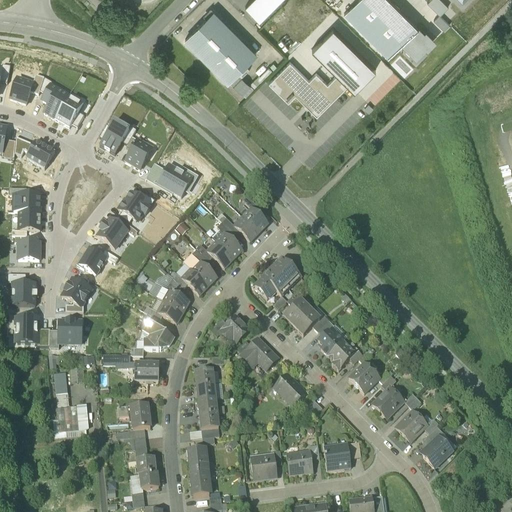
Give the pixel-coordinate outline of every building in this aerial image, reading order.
[(251,0),(245,6),(259,20),(279,0),(251,0)] [(418,27),(390,0),(357,0),(344,13),(387,57),(402,42),(418,27)] [(441,0),(429,0),(427,2),(440,15),(448,6),(441,0)] [(256,53),(213,10),(185,39),(227,81),(244,65),(256,53)] [(450,27),(439,16),(434,22),(444,32),(450,27)] [(431,40),(418,27),(402,42),(416,56),(431,40)] [(337,75),(348,85),(354,92),(375,70),(333,28),(311,49),(337,75)] [(290,62),(268,83),(288,103),(295,96),(307,107),(316,116),(348,85),(337,75),(327,84),(316,73),(309,81),(290,62)] [(246,65),(238,73),(242,77),(249,69),(246,65)] [(2,71),(0,83),(0,85),(7,86),(10,69),(2,67),(1,71),(2,71)] [(260,75),(263,79),(271,70),(268,67),(260,75)] [(233,86),(242,77),(238,73),(229,82),(233,86)] [(251,86),(254,88),(263,79),(260,75),(259,74),(249,84),(251,86)] [(249,84),(242,77),(233,86),(242,94),(251,86),(249,84)] [(44,81),(36,78),(33,86),(30,95),(38,98),(39,94),(44,81)] [(26,107),(30,95),(33,86),(17,81),(10,101),(26,107)] [(45,97),(50,88),(52,85),(44,81),(39,94),(45,97)] [(251,86),(242,94),(245,97),(254,88),(251,86)] [(54,122),(68,98),(50,88),(45,97),(43,104),(49,108),(44,116),(54,122)] [(71,127),(78,115),(83,107),(68,98),(54,122),(69,131),(71,127)] [(78,115),(71,127),(77,131),(84,119),(78,115)] [(103,142),(99,148),(105,152),(106,150),(110,152),(109,154),(115,157),(122,145),(129,133),(128,133),(116,126),(113,124),(112,127),(111,127),(110,130),(106,128),(99,140),(103,142)] [(136,133),(130,129),(128,133),(129,133),(122,145),(127,148),(132,139),(136,133)] [(126,150),(131,153),(137,142),(132,139),(127,148),(126,150)] [(24,154),(28,155),(33,147),(16,140),(15,144),(14,157),(21,159),(24,154)] [(14,162),(14,157),(15,144),(5,142),(1,156),(1,160),(14,162)] [(152,151),(137,142),(131,153),(125,163),(140,172),(152,151)] [(35,143),(33,147),(28,155),(25,161),(26,161),(44,172),(55,154),(54,154),(36,144),(36,143),(35,143)] [(157,187),(165,173),(154,167),(146,181),(157,187)] [(183,177),(168,168),(165,173),(157,187),(181,201),(186,192),(188,193),(195,180),(185,174),(183,177)] [(139,193),(135,199),(150,209),(154,203),(139,193)] [(150,209),(135,199),(131,196),(124,206),(123,205),(118,212),(122,214),(132,221),(137,225),(143,217),(145,218),(151,209),(150,209)] [(13,215),(19,215),(40,216),(41,198),(26,198),(13,198),(13,215)] [(251,212),(256,216),(260,212),(247,199),(242,204),(251,212)] [(251,212),(243,221),(259,236),(267,227),(265,225),(256,216),(251,212)] [(269,220),(260,212),(256,216),(265,225),(269,220)] [(132,221),(122,214),(119,218),(129,225),(132,221)] [(19,215),(18,233),(27,233),(40,233),(40,216),(19,215)] [(216,221),(221,226),(226,221),(221,216),(216,221)] [(115,252),(127,234),(119,228),(109,221),(105,227),(104,226),(99,232),(101,233),(97,239),(115,252)] [(226,221),(221,226),(234,238),(238,234),(234,230),(235,229),(226,221)] [(250,245),(259,236),(243,221),(235,229),(234,230),(238,234),(250,245)] [(123,223),(119,228),(127,234),(134,239),(137,234),(123,223)] [(189,231),(182,225),(176,231),(182,238),(189,231)] [(230,243),(234,238),(221,226),(217,230),(220,234),(224,237),(230,243)] [(224,237),(220,234),(212,243),(216,246),(224,237)] [(224,237),(216,246),(233,263),(242,254),(230,243),(224,237)] [(39,246),(32,245),(18,245),(18,263),(39,263),(39,246)] [(224,272),(233,263),(216,246),(207,255),(213,261),(224,272)] [(195,252),(196,253),(208,265),(209,265),(213,261),(207,255),(200,248),(195,252)] [(81,260),(76,268),(84,273),(85,271),(96,278),(106,261),(102,259),(89,251),(83,261),(81,260)] [(102,259),(106,261),(115,267),(118,261),(105,253),(102,259)] [(209,265),(208,265),(196,253),(192,258),(200,266),(201,266),(205,270),(209,265)] [(184,267),(190,273),(208,290),(216,281),(205,270),(201,266),(200,266),(192,258),(183,266),(184,267)] [(262,282),(263,283),(275,295),(279,299),(287,291),(299,279),(282,262),(262,282)] [(190,273),(184,267),(176,276),(177,277),(182,282),(190,273)] [(199,299),(208,290),(190,273),(182,282),(187,288),(199,299)] [(7,287),(12,287),(12,286),(25,286),(25,277),(7,277),(7,287)] [(182,290),(183,292),(187,288),(182,282),(177,277),(172,282),(182,290)] [(35,286),(25,286),(12,286),(12,287),(11,308),(35,308),(35,301),(38,301),(39,278),(35,278),(35,286)] [(76,283),(86,289),(89,284),(79,278),(76,283)] [(149,297),(156,301),(163,291),(166,293),(170,286),(172,282),(168,278),(157,281),(149,297)] [(301,281),(299,279),(287,291),(289,293),(301,281)] [(65,293),(61,299),(62,300),(62,299),(73,306),(79,309),(80,307),(82,309),(82,308),(91,293),(86,289),(76,283),(72,281),(72,282),(69,287),(68,287),(64,293),(65,293)] [(172,282),(170,286),(180,293),(182,290),(172,282)] [(267,303),(275,295),(263,283),(255,291),(267,303)] [(170,294),(177,298),(180,293),(170,286),(166,293),(169,295),(170,294)] [(157,302),(163,305),(182,316),(189,306),(177,298),(170,294),(169,295),(166,293),(163,291),(156,301),(157,302)] [(282,300),(289,293),(287,291),(279,299),(281,301),(282,300)] [(298,293),(287,305),(292,310),(300,302),(301,303),(304,299),(298,293)] [(278,313),(287,305),(282,300),(281,301),(273,309),(278,313)] [(163,305),(157,302),(151,312),(157,316),(163,305)] [(283,319),(293,329),(310,312),(301,303),(300,302),(292,310),(283,319)] [(176,327),(182,316),(163,305),(157,316),(162,319),(176,327)] [(72,308),(65,308),(65,315),(83,315),(83,309),(82,308),(82,309),(80,307),(79,309),(73,306),(72,308)] [(310,312),(320,322),(323,318),(329,324),(331,323),(315,307),(310,312)] [(147,317),(159,324),(162,319),(157,316),(151,312),(147,310),(144,315),(147,317)] [(320,322),(310,312),(293,329),(303,339),(312,330),(320,322)] [(148,324),(160,331),(163,326),(159,324),(147,317),(143,323),(147,325),(148,324)] [(312,330),(318,336),(329,324),(323,318),(320,322),(312,330)] [(233,343),(236,346),(249,333),(236,319),(227,328),(220,335),(221,335),(231,345),(233,343)] [(36,346),(37,346),(37,332),(38,320),(16,320),(15,346),(36,346)] [(210,333),(216,340),(221,335),(220,335),(227,328),(222,322),(210,333)] [(66,323),(66,324),(59,324),(58,333),(58,346),(81,346),(81,324),(73,324),(73,323),(66,323)] [(161,353),(161,351),(164,351),(165,350),(166,349),(167,348),(169,349),(174,341),(166,336),(166,335),(160,331),(148,324),(147,325),(142,334),(143,334),(139,343),(139,342),(135,352),(135,353),(143,353),(158,354),(158,353),(161,353)] [(334,329),(329,324),(318,336),(322,340),(328,334),(334,329)] [(335,337),(343,344),(347,340),(335,328),(334,329),(328,334),(333,339),(335,337)] [(50,332),(37,332),(37,346),(36,346),(36,350),(49,350),(49,333),(50,333),(50,332)] [(58,351),(58,346),(58,333),(50,333),(49,333),(49,350),(49,351),(58,351)] [(320,352),(328,359),(343,344),(335,337),(333,339),(328,334),(322,340),(318,344),(322,350),(320,352)] [(257,365),(266,374),(278,362),(258,341),(250,349),(241,358),(240,359),(248,367),(254,361),(257,365)] [(237,353),(241,358),(250,349),(246,344),(237,353)] [(371,350),(375,355),(382,349),(377,344),(371,350)] [(331,367),(338,374),(349,363),(355,357),(343,345),(328,359),(333,365),(331,367)] [(349,363),(354,367),(358,363),(363,359),(358,354),(355,357),(349,363)] [(358,363),(363,367),(364,366),(371,359),(367,355),(363,359),(358,363)] [(56,371),(55,358),(48,358),(49,372),(56,371)] [(77,372),(83,371),(84,371),(84,367),(83,360),(83,358),(76,359),(77,372)] [(93,359),(83,360),(84,367),(94,366),(93,359)] [(116,369),(117,369),(117,366),(116,366),(117,359),(103,359),(103,368),(116,369)] [(254,361),(248,367),(251,370),(257,365),(254,361)] [(348,381),(364,397),(378,383),(379,382),(364,366),(363,367),(348,381)] [(134,385),(158,385),(158,368),(142,368),(142,367),(135,367),(134,367),(134,371),(134,385)] [(388,376),(391,379),(398,372),(395,369),(388,376)] [(70,372),(71,386),(84,384),(83,371),(77,372),(70,372)] [(195,374),(196,389),(213,387),(212,373),(195,374)] [(378,383),(382,387),(390,379),(391,379),(388,376),(386,375),(379,382),(378,383)] [(56,397),(66,396),(64,376),(54,377),(56,397)] [(273,390),(293,410),(307,396),(287,377),(273,390)] [(396,385),(390,379),(382,387),(380,389),(385,394),(389,390),(389,391),(396,385)] [(213,387),(215,402),(223,401),(221,386),(213,387)] [(196,389),(198,404),(215,402),(213,387),(196,389)] [(380,415),(387,422),(396,413),(404,405),(406,403),(398,395),(396,397),(389,391),(389,390),(385,394),(383,396),(384,397),(372,408),(379,416),(380,415)] [(66,396),(56,397),(57,409),(69,408),(67,396),(66,396)] [(404,405),(408,410),(417,401),(412,397),(406,403),(404,405)] [(421,405),(417,401),(408,410),(412,414),(421,405)] [(198,404),(200,419),(217,417),(216,410),(215,402),(198,404)] [(304,412),(313,421),(322,412),(314,403),(304,412)] [(133,433),(144,432),(150,431),(147,407),(130,409),(131,418),(132,425),(133,433)] [(79,433),(86,432),(84,408),(76,409),(79,433)] [(58,422),(59,435),(79,433),(76,409),(57,410),(58,422)] [(131,418),(130,409),(117,411),(118,419),(131,418)] [(401,438),(409,446),(421,434),(421,435),(423,433),(427,429),(421,422),(412,414),(404,422),(405,422),(396,431),(402,437),(401,438)] [(218,432),(217,417),(200,419),(201,433),(212,432),(218,432)] [(427,429),(431,424),(425,418),(421,422),(427,429)] [(423,433),(428,438),(436,429),(438,428),(433,422),(431,424),(427,429),(423,433)] [(443,436),(436,429),(428,438),(422,444),(427,449),(437,440),(438,441),(439,439),(443,436)] [(59,435),(54,435),(54,441),(87,438),(86,432),(79,433),(59,435)] [(145,440),(144,432),(133,433),(128,434),(128,435),(129,435),(129,442),(134,441),(145,440)] [(201,433),(202,441),(213,440),(212,432),(201,433)] [(190,443),(202,441),(201,433),(189,435),(190,443)] [(117,436),(117,443),(129,442),(129,435),(128,435),(117,436)] [(439,439),(453,454),(456,450),(443,436),(439,439)] [(443,457),(446,460),(453,454),(439,439),(438,441),(448,452),(443,457)] [(134,441),(135,452),(146,451),(145,440),(134,441)] [(422,459),(434,471),(446,460),(443,457),(448,452),(438,441),(437,440),(427,449),(425,452),(427,454),(422,459)] [(238,447),(235,442),(229,446),(232,451),(238,447)] [(347,447),(349,462),(360,461),(358,446),(347,447)] [(325,460),(327,474),(344,472),(344,470),(350,469),(349,462),(347,447),(324,450),(325,458),(324,458),(325,460)] [(309,454),(310,463),(319,462),(317,448),(308,449),(309,454)] [(147,458),(146,451),(135,452),(136,460),(147,458)] [(188,453),(190,476),(206,474),(206,467),(205,459),(204,451),(188,453)] [(273,458),(275,469),(282,468),(280,454),(272,455),(273,458)] [(286,457),(289,478),(312,475),(310,463),(309,454),(286,457)] [(251,464),(254,484),(276,481),(275,469),(273,458),(263,459),(263,462),(251,464)] [(156,468),(155,462),(153,462),(153,461),(136,462),(138,478),(155,476),(154,469),(156,468)] [(207,482),(206,474),(190,476),(193,500),(209,498),(208,490),(209,490),(208,482),(207,482)] [(157,476),(155,476),(138,478),(130,479),(132,497),(143,496),(143,493),(158,491),(157,476)] [(248,504),(246,491),(237,492),(239,505),(248,504)] [(115,492),(106,492),(107,501),(115,500),(115,492)] [(383,511),(382,500),(371,501),(372,511),(383,511)] [(349,503),(350,511),(372,511),(371,501),(349,503)]
